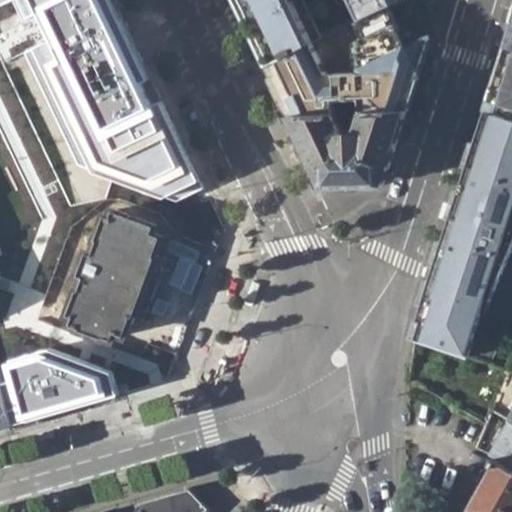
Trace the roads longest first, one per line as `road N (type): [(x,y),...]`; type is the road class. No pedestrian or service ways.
road 1 (secondary): [(181,0),(312,269)]
road 2 (residential): [(480,4),(394,274)]
road 3 (secondary): [(247,409),(0,485)]
road 4 (secondary): [(312,269),(247,409)]
road 5 (residential): [(374,427),(385,299)]
